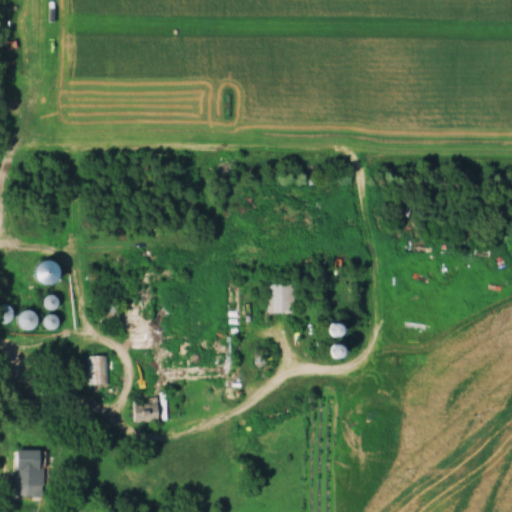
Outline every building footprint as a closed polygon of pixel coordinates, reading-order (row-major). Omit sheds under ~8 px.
[(267,282),(267,312),(294,312),(294,282),(267,282)] [(130,330),(130,348),(156,348),(156,330),(130,330)] [(349,356),(349,343),(331,344),(331,357),(349,356)] [(194,355),(162,355),(162,366),(194,366),(194,355)] [(17,448),(17,500),(43,500),(43,448),(17,448)]
